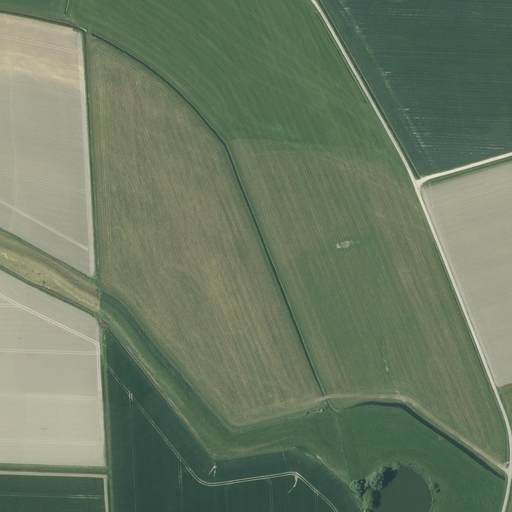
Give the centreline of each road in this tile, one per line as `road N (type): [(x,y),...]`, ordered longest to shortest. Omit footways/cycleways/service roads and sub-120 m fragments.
road 1 (unclassified): [(503,511),(510,433),(415,183)]
road 2 (track): [(227,416),(243,419),(332,395),(404,395),(510,472)]
